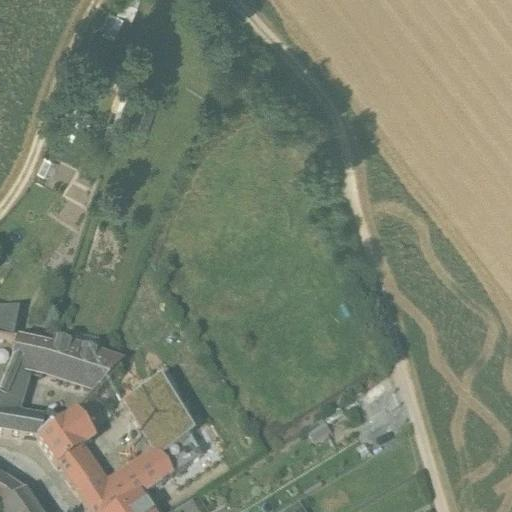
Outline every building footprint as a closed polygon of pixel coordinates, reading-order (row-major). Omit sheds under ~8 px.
[(93,98),(80,93),(76,107),(88,111),(93,98)] [(123,145),(142,151),(154,111),(135,106),(123,145)] [(73,167),(93,118),(67,108),(48,157),(73,167)] [(36,176),(45,179),(51,164),(42,160),(36,176)] [(0,313),(0,344),(13,347),(19,317),(0,313)] [(59,386),(69,395),(91,402),(117,373),(96,359),(53,346),(51,352),(18,345),(9,369),(0,392),(0,395),(17,400),(25,373),(61,383),(59,386)] [(200,459),(157,390),(126,408),(159,460),(103,497),(84,470),(67,483),(86,511),(121,511),(138,501),(200,459)] [(0,437),(23,441),(26,423),(11,421),(17,400),(0,395),(0,437)] [(56,429),(36,443),(57,472),(76,457),(92,445),(75,420),(73,417),(68,421),(56,429)] [(40,426),(36,443),(56,429),(48,417),(40,426)] [(26,423),(23,441),(36,443),(40,426),(26,423)] [(67,483),(84,470),(76,457),(57,472),(67,483)] [(0,501),(13,491),(0,482),(0,501)] [(0,511),(2,511),(23,498),(13,491),(0,501),(0,511)] [(32,511),(23,498),(2,511),(32,511)] [(121,511),(145,511),(138,501),(121,511)]
